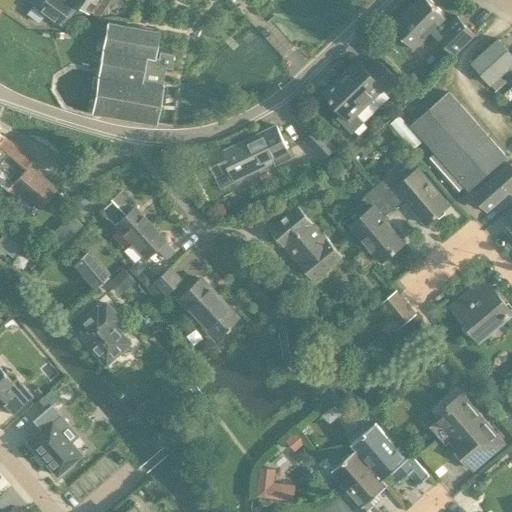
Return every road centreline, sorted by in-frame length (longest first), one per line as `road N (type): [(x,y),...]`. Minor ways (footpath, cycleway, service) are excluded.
road 1 (unclassified): [(147,136),(192,135),(246,117),(382,0)]
road 2 (unclassified): [(0,92),(147,136)]
road 3 (unclassified): [(147,136),(149,166),(219,240)]
road 4 (residential): [(511,276),(483,241),(417,297)]
